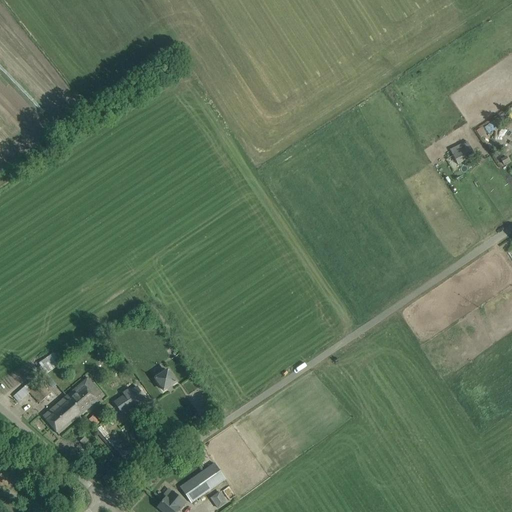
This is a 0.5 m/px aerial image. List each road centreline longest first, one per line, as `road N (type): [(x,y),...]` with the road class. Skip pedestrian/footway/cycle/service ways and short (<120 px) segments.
road 1 (unclassified): [(105,500),(511,229)]
road 2 (unclassified): [(105,500),(0,409)]
